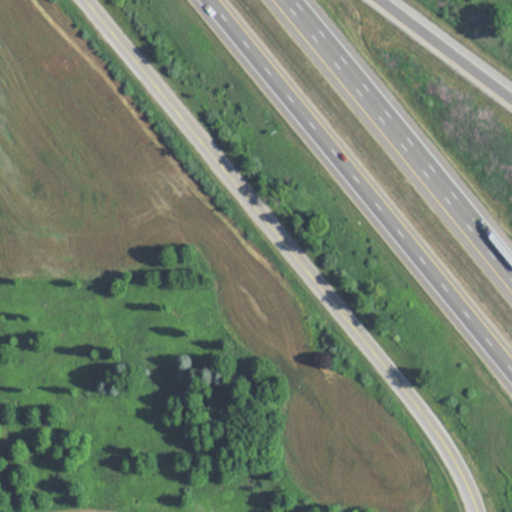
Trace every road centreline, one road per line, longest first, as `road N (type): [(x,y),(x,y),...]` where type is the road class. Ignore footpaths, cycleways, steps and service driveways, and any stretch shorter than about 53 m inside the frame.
road 1 (motorway): [(212,0),(511,366)]
road 2 (motorway): [(511,277),(290,0)]
road 3 (residential): [(475,511),(443,443),(287,244)]
road 4 (residential): [(287,244),(87,0)]
road 5 (motorway): [(511,98),(386,0)]
